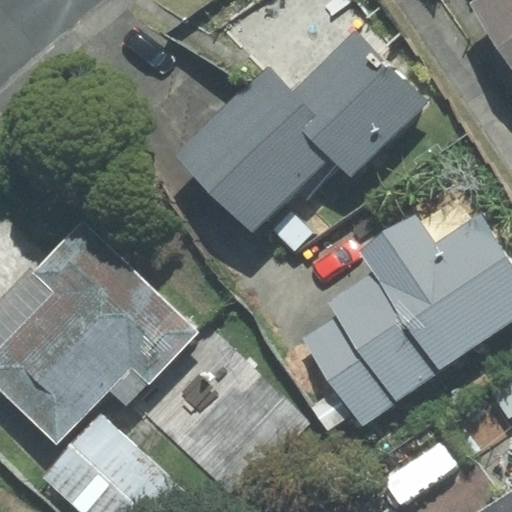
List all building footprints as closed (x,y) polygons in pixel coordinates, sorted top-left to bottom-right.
[(511,0),(487,0),(486,1),(511,38),(511,0)] [(368,179),(443,100),(366,27),(308,89),(280,62),(192,155),(272,231),(343,155),(368,179)] [(337,298),(346,312),(311,336),(371,425),(511,330),(511,233),(471,173),(335,265),(351,289),(337,298)] [(62,293),(0,359),(0,375),(74,443),(143,368),(160,383),(211,328),(91,217),(40,273),(62,293)] [(112,415),(54,476),(91,511),(191,511),(202,501),(112,415)] [(413,511),(393,482),(349,511),(413,511)] [(511,511),(511,495),(486,511),(511,511)]
